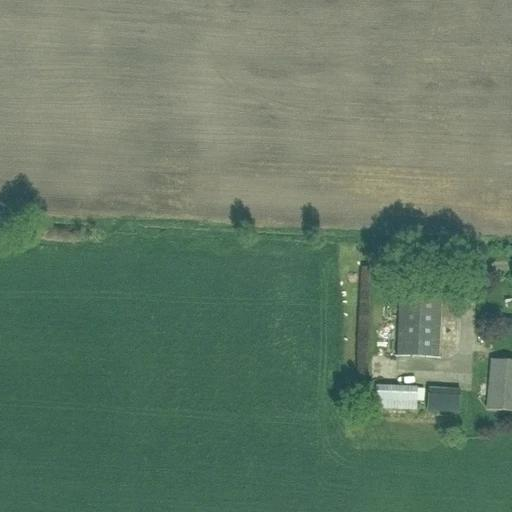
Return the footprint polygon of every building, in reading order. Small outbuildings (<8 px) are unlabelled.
[(397,355),(439,358),(443,297),(401,294),(397,355)] [(379,326),(379,340),(396,340),(396,326),(379,326)] [(487,410),(511,411),(511,361),(491,360),(487,410)] [(374,409),(416,411),(417,387),(375,386),(374,409)] [(426,412),(459,414),(461,389),(429,387),(426,412)]
